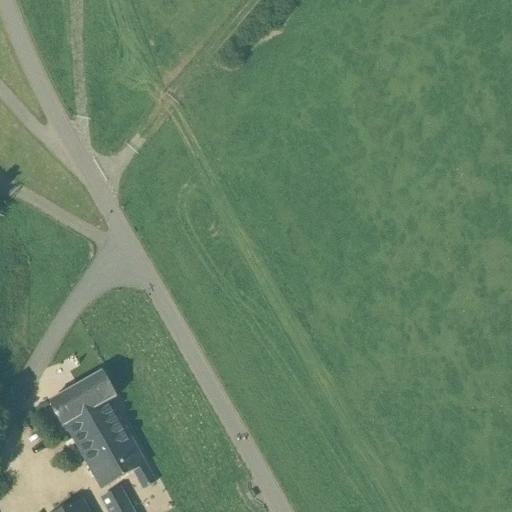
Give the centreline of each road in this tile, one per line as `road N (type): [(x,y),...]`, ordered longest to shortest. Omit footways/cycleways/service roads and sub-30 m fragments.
road 1 (unclassified): [(285,511),(133,251)]
road 2 (unclassified): [(133,251),(72,147),(10,0)]
road 3 (track): [(100,195),(252,0)]
road 4 (residential): [(0,431),(52,336),(133,251)]
road 5 (track): [(76,0),(81,115),(72,147)]
